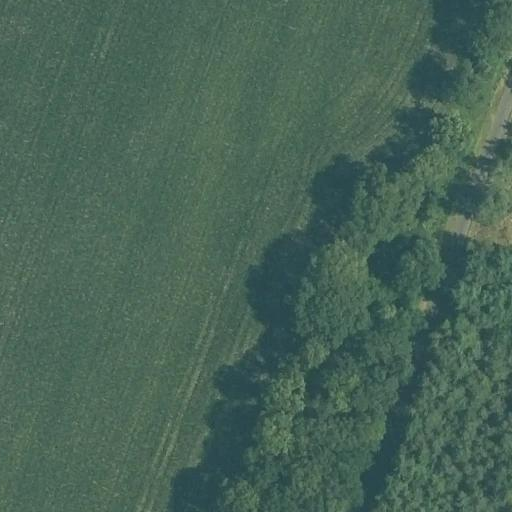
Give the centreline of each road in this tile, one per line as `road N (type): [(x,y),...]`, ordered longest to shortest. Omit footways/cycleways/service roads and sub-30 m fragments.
road 1 (unclassified): [(365,511),(511,97)]
road 2 (unknown): [(369,500),(511,443)]
